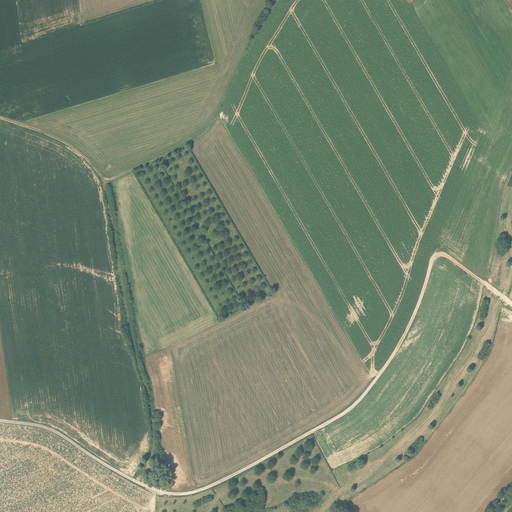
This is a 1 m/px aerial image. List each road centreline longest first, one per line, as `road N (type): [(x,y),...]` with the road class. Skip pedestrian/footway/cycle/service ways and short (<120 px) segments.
road 1 (track): [(502,296),(436,252),(402,338),(353,405),(189,493),(145,486),(42,426),(0,420)]
road 2 (track): [(0,118),(62,141),(110,178),(190,143),(224,100)]
